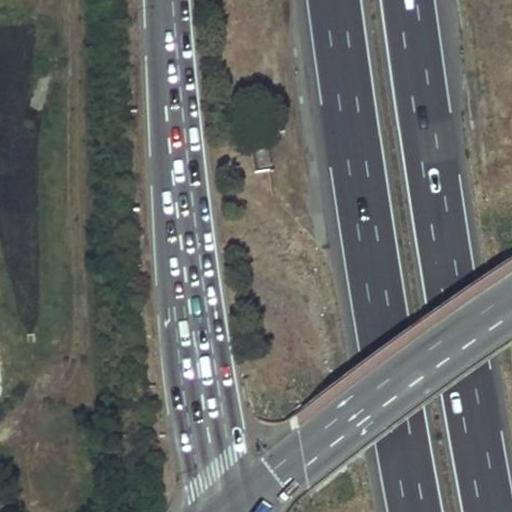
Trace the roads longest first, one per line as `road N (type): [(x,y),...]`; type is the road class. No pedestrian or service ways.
road 1 (motorway): [(490,511),(408,0)]
road 2 (motorway): [(335,0),(416,511)]
road 3 (motorway): [(171,0),(198,300),(238,505)]
road 4 (primary): [(511,308),(238,505)]
